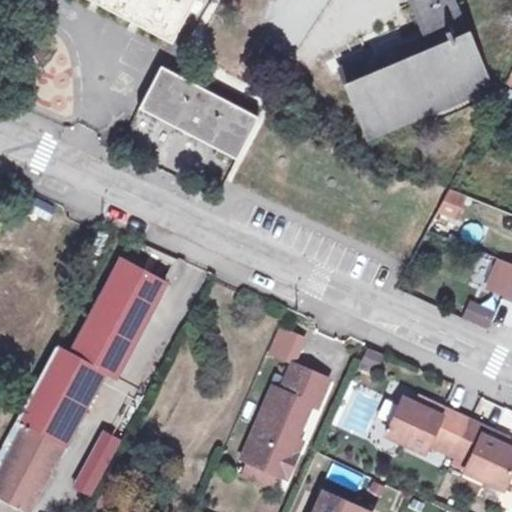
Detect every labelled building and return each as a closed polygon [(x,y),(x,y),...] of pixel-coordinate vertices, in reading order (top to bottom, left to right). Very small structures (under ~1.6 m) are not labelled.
[(196,0),(89,0),(173,44),(196,0)] [(440,26),(449,44),(365,81),(347,89),(367,136),(432,109),(488,85),(489,84),(461,17),(459,17),(452,0),(410,0),(424,33),(440,26)] [(347,89),(365,81),(357,62),(338,70),(347,89)] [(260,117),(162,66),(139,108),(238,160),(260,117)] [(511,110),(511,90),(506,87),(493,111),(507,119),(511,110)] [(511,152),(511,132),(505,129),(501,137),(496,134),(495,136),(491,135),(488,143),(511,152)] [(468,198),(451,191),(439,213),(456,220),(468,198)] [(117,379),(168,284),(121,258),(70,354),(104,372),(117,379)] [(511,263),(501,259),(490,287),(511,295),(511,263)] [(474,299),(467,314),(490,324),(497,310),(474,299)] [(70,354),(56,346),(31,392),(0,450),(0,499),(1,497),(29,511),(79,417),(104,372),(70,354)] [(279,469),(290,474),(301,449),(294,445),(298,436),(313,400),(320,403),(331,376),(294,360),(283,386),(274,383),(244,454),(251,457),(279,469)] [(451,419),(402,397),(386,434),(424,452),(428,442),(455,454),(470,419),(454,412),(451,419)] [(486,427),(470,419),(455,454),(469,461),(465,470),(503,487),(511,467),(511,446),(483,433),(486,427)] [(75,487),(90,496),(121,439),(105,431),(75,487)] [(298,436),(294,445),(301,449),(305,439),(298,436)] [(279,469),(251,457),(245,470),(273,482),(279,469)] [(365,511),(325,494),(316,511),(365,511)]
